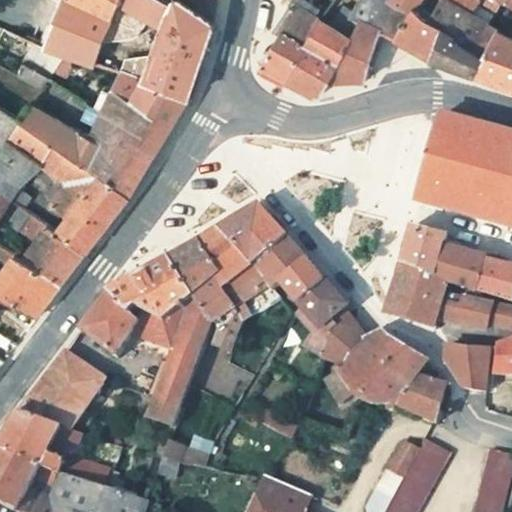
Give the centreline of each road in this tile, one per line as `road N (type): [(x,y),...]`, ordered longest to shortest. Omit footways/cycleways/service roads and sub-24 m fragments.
road 1 (primary): [(202,129),(0,416)]
road 2 (unclassified): [(202,129),(342,266),(370,309),(393,330),(432,346)]
road 3 (tertiary): [(223,87),(311,123),(439,94),(511,116)]
